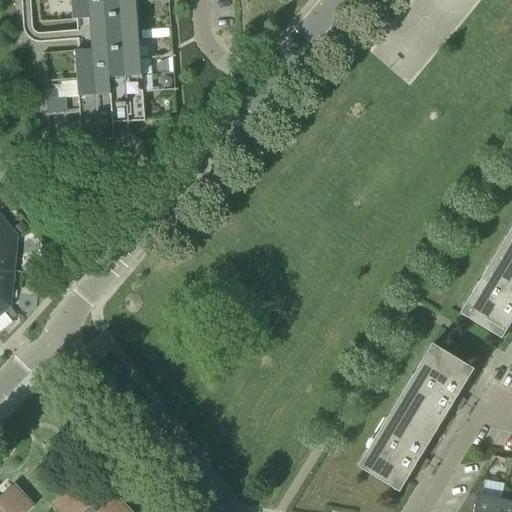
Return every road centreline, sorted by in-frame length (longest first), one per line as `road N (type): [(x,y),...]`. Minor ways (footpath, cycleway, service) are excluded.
road 1 (residential): [(55,337),(88,284),(253,90)]
road 2 (residential): [(200,511),(158,441),(55,337)]
road 3 (residential): [(253,90),(340,0)]
